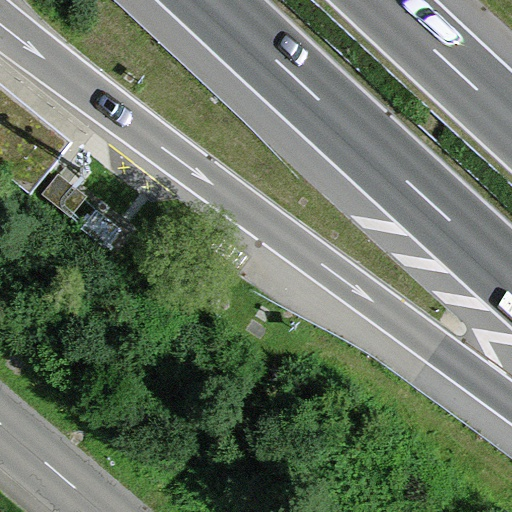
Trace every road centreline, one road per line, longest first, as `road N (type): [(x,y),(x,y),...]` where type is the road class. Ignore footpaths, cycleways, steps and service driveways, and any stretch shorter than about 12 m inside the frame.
road 1 (motorway): [(209,0),(511,277)]
road 2 (motorway): [(284,238),(511,407)]
road 3 (motorway): [(511,119),(384,0)]
road 4 (secondary): [(106,511),(0,421)]
